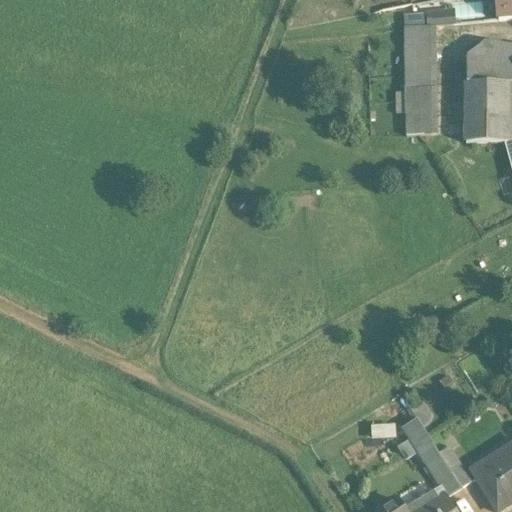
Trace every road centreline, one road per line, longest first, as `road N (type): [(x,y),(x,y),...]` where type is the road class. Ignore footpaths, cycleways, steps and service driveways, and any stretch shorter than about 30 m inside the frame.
road 1 (track): [(291,0),(144,379)]
road 2 (track): [(341,511),(304,456),(0,309)]
road 3 (track): [(248,121),(380,157),(417,154),(445,142),(445,132)]
